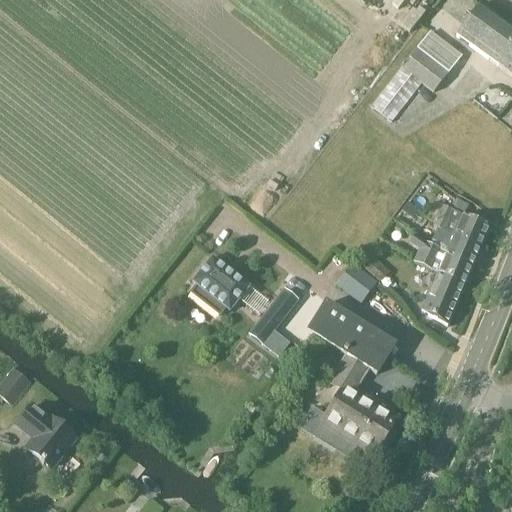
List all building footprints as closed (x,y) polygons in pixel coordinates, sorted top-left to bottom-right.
[(457,37),(511,77),(511,29),(480,6),(457,37)] [(403,70),(371,109),(389,123),(420,83),(433,93),(461,58),(430,34),(402,69),(403,70)] [(435,223),(434,226),(446,232),(455,213),(440,207),(433,222),(435,223)] [(454,235),(481,251),(489,232),(462,216),(457,214),(453,224),(458,226),(454,235)] [(437,230),(430,246),(473,270),(481,251),(454,235),(446,232),(434,226),(433,228),(437,230)] [(413,263),(437,275),(464,289),(473,270),(430,246),(430,247),(421,240),(413,235),(407,243),(417,251),(413,263)] [(389,274),(366,253),(357,263),(372,279),(378,285),(379,284),(389,274)] [(229,314),(239,302),(249,289),(250,288),(211,258),(190,284),(195,288),(189,295),(219,319),(225,311),(229,314)] [(351,266),(336,286),(361,305),(376,284),(351,266)] [(464,289),(437,275),(421,312),(448,328),(464,289)] [(293,301),(281,292),(247,336),(259,345),(270,331),(293,301)] [(345,357),(343,360),(365,374),(367,370),(376,376),(393,348),(325,306),(308,334),(335,350),(345,357)] [(365,374),(343,360),(340,365),(328,385),(341,393),(321,425),(373,457),(397,419),(354,392),(365,374)] [(13,370),(0,386),(0,398),(12,408),(31,385),(13,370)] [(400,399),(405,402),(408,397),(403,394),(400,399)] [(16,427),(33,441),(25,449),(50,470),(75,440),(50,420),(49,421),(32,408),(16,427)]
